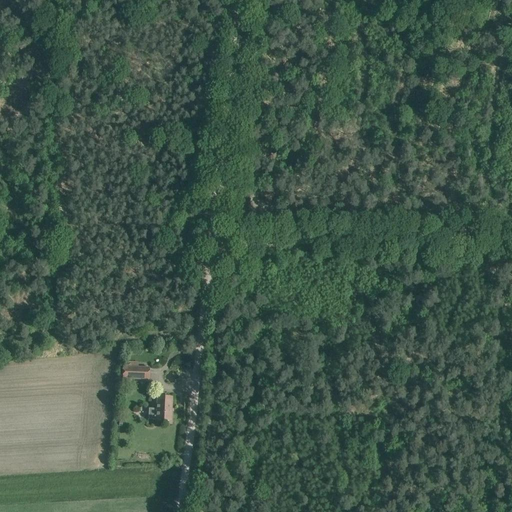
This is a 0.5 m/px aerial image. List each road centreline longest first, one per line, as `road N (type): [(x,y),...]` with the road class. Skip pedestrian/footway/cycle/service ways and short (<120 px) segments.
road 1 (track): [(238,0),(181,511)]
road 2 (track): [(210,239),(511,236)]
